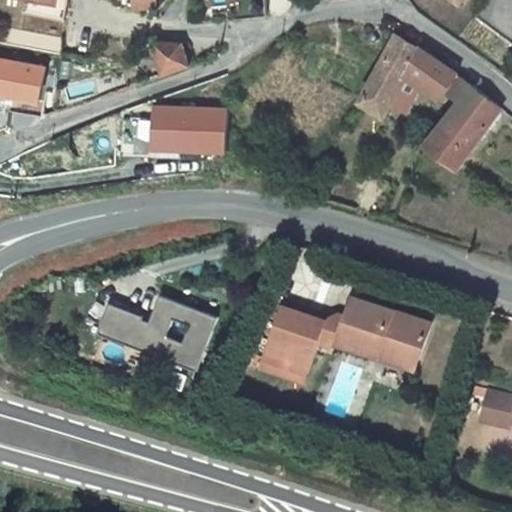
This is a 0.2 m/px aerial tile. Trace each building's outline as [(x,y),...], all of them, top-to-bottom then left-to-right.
[(159,0),(133,0),(135,13),(160,14),(159,0)] [(161,30),(170,64),(197,58),(188,36),(165,31),(161,30)] [(423,84),(441,94),(446,88),(461,66),(447,56),(425,42),(402,30),(364,96),(387,113),(393,102),(409,76),(423,84)] [(462,98),(477,78),(461,66),(446,88),(462,98)] [(409,76),(393,102),(407,109),(423,84),(409,76)] [(477,78),(462,98),(429,141),(463,164),(508,102),(477,78)] [(233,108),(161,103),(158,144),(230,149),(233,108)] [(158,313),(123,301),(116,331),(118,333),(215,364),(232,309),(173,291),(165,318),(157,316),(158,313)] [(276,298),(260,349),(320,369),(329,337),(330,337),(336,340),(342,339),(348,336),(390,352),(391,347),(428,360),(441,318),(367,292),(360,311),(353,308),(336,317),(276,298)] [(428,360),(391,347),(390,352),(426,365),(428,360)] [(511,419),(511,386),(493,381),(485,413),(511,419)]
